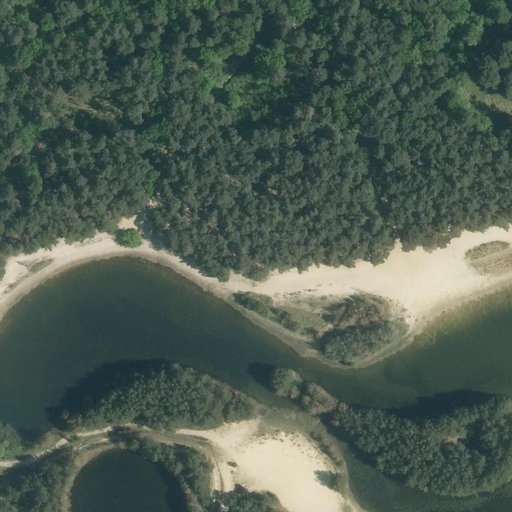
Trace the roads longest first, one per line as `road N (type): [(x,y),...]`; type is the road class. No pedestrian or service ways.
road 1 (track): [(309,0),(399,245)]
road 2 (track): [(0,53),(134,0)]
